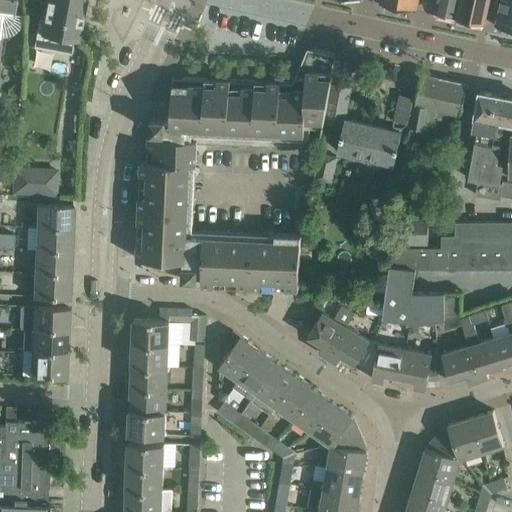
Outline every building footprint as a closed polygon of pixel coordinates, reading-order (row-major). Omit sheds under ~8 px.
[(0,0),(0,37),(9,38),(12,14),(13,0),(0,0)] [(39,17),(33,47),(71,54),(73,40),(78,41),(85,0),(47,0),(44,18),(39,17)] [(380,0),(380,4),(416,10),(418,0),(380,0)] [(437,0),(434,13),(456,18),(460,0),(437,0)] [(460,0),(456,18),(485,24),(489,0),(460,0)] [(511,0),(501,0),(500,7),(495,26),(511,29),(511,0)] [(293,82),(223,79),(205,78),(205,79),(190,78),(173,77),(172,102),(161,102),(157,119),(152,118),(151,138),(197,140),(197,143),(304,148),(305,133),(322,133),(331,82),(336,55),(308,48),(293,82)] [(422,75),(406,151),(425,155),(430,131),(428,131),(431,115),(433,116),(435,110),(461,115),(466,89),(467,85),(442,79),(422,75)] [(331,82),(322,133),(322,137),(340,142),(338,150),(394,163),(402,128),(392,126),(391,129),(360,122),(364,105),(352,102),(351,104),(347,103),(351,87),(331,82)] [(511,97),(480,91),(474,128),(478,129),(469,179),(479,180),(476,195),(500,199),(503,184),(499,183),(502,164),(497,163),(503,132),(496,131),(498,121),(511,123),(511,97)] [(408,126),(409,126),(413,104),(411,104),(412,97),(400,95),(394,121),(408,124),(408,126)] [(196,165),(197,143),(197,140),(151,138),(148,137),(147,161),(141,161),(137,258),(166,260),(166,270),(183,274),(182,280),(202,280),(202,285),(281,289),(298,289),(301,241),(282,240),(262,239),(187,235),(190,165),(196,165)] [(456,141),(447,140),(444,157),(453,159),(456,141)] [(315,180),(332,184),(338,157),(321,153),(315,180)] [(16,169),(14,194),(58,197),(59,171),(16,169)] [(73,205),(37,203),(36,227),(72,228),(73,205)] [(398,243),(418,243),(428,243),(428,217),(398,216),(398,243)] [(442,235),(442,248),(458,247),(511,246),(511,221),(455,222),(455,235),(442,235)] [(72,228),(36,227),(35,250),(71,252),(72,228)] [(511,247),(458,247),(391,249),(388,269),(416,269),(511,268),(511,247)] [(71,252),(35,250),(34,271),(70,273),(71,252)] [(413,291),(416,269),(388,269),(382,316),(407,319),(407,322),(443,316),(444,314),(459,313),(459,295),(445,295),(445,290),(413,291)] [(70,273),(34,271),(33,296),(69,297),(70,273)] [(315,300),(312,328),(313,328),(309,335),(323,344),(319,351),(326,356),(345,326),(351,317),(343,313),(338,321),(323,312),(323,301),(315,300)] [(511,312),(509,302),(502,305),(505,317),(504,320),(506,326),(508,326),(510,332),(492,337),(501,364),(511,360),(511,312)] [(69,307),(21,305),(19,328),(68,330),(69,307)] [(205,344),(206,315),(192,314),(192,309),(161,307),(160,319),(134,318),(133,342),(169,343),(195,344),(205,344)] [(469,314),(473,324),(488,320),(486,310),(469,314)] [(478,342),(469,314),(458,318),(467,345),(479,380),(489,376),(487,368),(501,364),(492,337),(478,342)] [(368,339),(345,326),(326,356),(337,362),(341,355),(363,366),(367,356),(360,353),(368,339)] [(32,329),(31,352),(67,353),(68,330),(32,329)] [(233,330),(227,338),(235,343),(220,365),(239,379),(258,348),(233,330)] [(169,343),(133,342),(132,365),(168,366),(169,343)] [(374,358),(367,356),(363,366),(374,370),(372,379),(383,381),(385,372),(400,375),(405,348),(377,343),(374,358)] [(205,344),(195,344),(194,367),(204,367),(205,344)] [(479,380),(467,345),(442,353),(443,354),(437,355),(438,369),(437,369),(438,370),(439,380),(451,379),(466,374),(469,383),(479,380)] [(258,348),(239,379),(233,388),(251,401),(257,391),(277,362),(258,348)] [(405,348),(400,375),(416,378),(414,387),(425,389),(427,381),(439,380),(438,370),(437,369),(429,369),(432,353),(405,348)] [(67,353),(31,352),(30,375),(66,377),(67,353)] [(296,375),(277,362),(251,401),(269,413),(296,375)] [(168,366),(132,365),(131,387),(167,388),(168,366)] [(204,367),(194,367),(193,390),(203,390),(204,367)] [(315,388),(296,375),(269,413),(270,414),(276,405),(295,418),(315,388)] [(167,388),(131,387),(130,410),(166,412),(167,388)] [(332,401),(315,388),(295,418),(313,432),(332,401)] [(203,390),(193,390),(192,413),(202,413),(203,390)] [(353,416),(332,401),(313,432),(332,445),(353,416)] [(224,402),(223,402),(218,410),(235,423),(242,414),(232,407),(224,402)] [(166,412),(130,410),(129,433),(165,435),(166,412)] [(504,444),(493,410),(470,417),(481,451),(504,444)] [(202,413),(192,413),(191,436),(201,436),(202,413)] [(260,427),(242,414),(235,423),(254,436),(260,427)] [(367,449),(353,416),(332,445),(328,467),(363,472),(367,449)] [(481,451),(470,417),(449,424),(426,446),(461,458),(481,451)] [(0,423),(0,511),(47,511),(49,422),(5,420),(4,424),(0,423)] [(277,439),(260,427),(254,436),(270,448),(277,439)] [(284,444),(277,439),(270,448),(278,453),(284,444)] [(165,443),(129,441),(128,464),(164,466),(165,443)] [(200,444),(191,444),(190,457),(190,467),(199,468),(200,444)] [(284,444),(278,453),(284,457),(295,452),(284,444)] [(461,458),(426,446),(420,468),(453,478),(455,479),(461,458)] [(293,466),(295,452),(284,457),(282,465),(292,466),(293,466)] [(164,466),(128,464),(127,487),(163,489),(164,466)] [(292,466),(282,465),(279,482),(290,484),(293,466),(292,466)] [(199,468),(190,467),(189,490),(198,490),(199,468)] [(363,472),(328,467),(325,481),(314,479),(312,487),(360,495),(363,472)] [(453,478),(420,468),(413,490),(448,500),(455,479),(453,478)] [(507,488),(504,478),(496,480),(499,490),(507,488)] [(499,490),(496,480),(484,484),(491,493),(499,490)] [(290,484),(279,482),(276,504),(286,506),(290,484)] [(491,493),(484,484),(483,484),(480,496),(490,499),(491,493)] [(163,489),(127,487),(125,510),(162,511),(163,489)] [(356,511),(360,495),(312,487),(308,509),(324,511),(356,511)] [(197,511),(198,490),(189,490),(188,511),(197,511)] [(444,511),(448,500),(413,490),(406,511),(407,511),(444,511)] [(485,511),(490,499),(480,496),(476,509),(485,511)]
